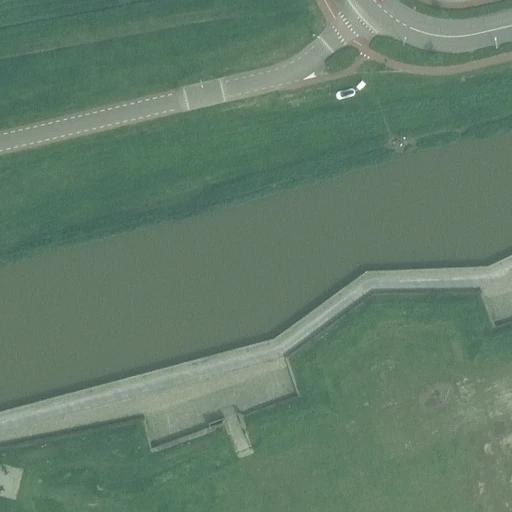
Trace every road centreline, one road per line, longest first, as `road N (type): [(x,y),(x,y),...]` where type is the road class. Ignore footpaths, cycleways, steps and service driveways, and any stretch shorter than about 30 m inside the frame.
road 1 (unclassified): [(0,143),(275,78),(376,12)]
road 2 (unclassified): [(376,12),(425,37),(511,24)]
